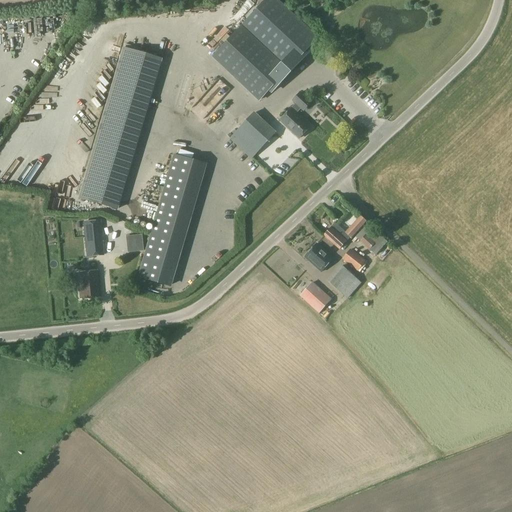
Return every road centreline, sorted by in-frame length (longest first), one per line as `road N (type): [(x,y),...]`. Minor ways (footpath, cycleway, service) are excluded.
road 1 (unclassified): [(0,338),(186,315),(339,179)]
road 2 (unclassified): [(339,179),(511,351)]
road 3 (unclassified): [(339,179),(477,48),(499,0)]
road 4 (unknown): [(275,238),(316,274),(349,240),(363,252)]
